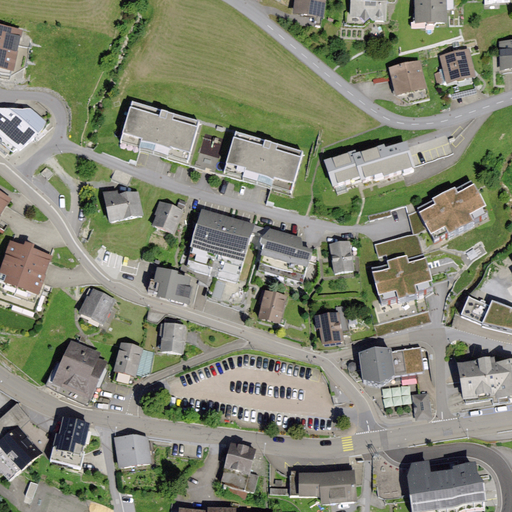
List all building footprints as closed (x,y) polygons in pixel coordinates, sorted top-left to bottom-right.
[(326,0),(295,0),(293,16),(324,20),(326,0)] [(350,0),(350,18),(361,19),(365,23),(369,19),(373,23),(387,23),(387,0),(350,0)] [(446,0),(414,0),(416,28),(448,26),(447,12),(446,0)] [(453,0),(446,0),(447,12),(454,12),(453,0)] [(24,35),(0,29),(0,73),(14,76),(24,35)] [(511,42),(500,43),(501,73),(511,72),(511,42)] [(468,51),(440,58),(447,87),(476,80),(468,51)] [(419,63),(389,70),(396,98),(426,91),(419,63)] [(202,125),(133,105),(122,144),(190,164),(202,125)] [(47,127),(31,112),(0,109),(0,138),(20,157),(47,127)] [(304,153),(238,135),(227,176),(293,194),(304,153)] [(357,158),(365,181),(383,175),(384,180),(413,171),(405,147),(386,153),(385,149),(357,158)] [(357,158),(356,153),(324,163),(333,191),(365,181),(357,158)] [(115,171),(112,180),(127,186),(131,177),(115,171)] [(472,183),(417,211),(426,230),(432,240),(445,234),(449,240),(474,227),(471,220),(487,212),(472,183)] [(120,191),(103,195),(110,226),(144,219),(138,193),(122,197),(120,191)] [(0,222),(12,201),(0,193),(0,222)] [(179,201),(177,207),(184,210),(186,203),(179,201)] [(185,212),(160,202),(154,215),(157,216),(152,228),(175,237),(185,212)] [(391,210),(368,217),(369,223),(392,216),(391,210)] [(254,226),(202,211),(186,266),(239,280),(254,226)] [(426,230),(417,211),(408,215),(413,235),(418,234),(426,230)] [(302,240),(265,230),(260,247),(264,248),(257,272),(303,284),(312,252),(303,250),(302,240)] [(386,257),(388,264),(407,259),(408,263),(424,258),(418,234),(413,235),(374,245),(378,260),(386,257)] [(23,248),(10,243),(0,274),(0,300),(35,312),(54,258),(34,251),(36,248),(24,244),(23,248)] [(350,243),(330,245),(333,276),(353,274),(350,243)] [(389,267),(370,273),(380,308),(434,293),(424,258),(408,263),(407,259),(388,264),(389,267)] [(178,274),(156,270),(152,285),(160,287),(156,301),(187,308),(193,281),(178,278),(178,274)] [(118,302),(91,290),(79,316),(106,329),(118,302)] [(290,299),(266,294),(259,322),(283,328),(290,299)] [(490,307),(469,299),(462,319),(482,326),(481,328),(511,335),(511,310),(492,303),(490,307)] [(337,314),(315,317),(317,330),(320,329),(323,348),(345,344),(343,332),(350,331),(346,306),(336,308),(337,314)] [(429,312),(374,326),(377,338),(432,324),(429,312)] [(165,326),(164,326),(160,355),(185,358),(189,328),(182,327),(183,322),(166,320),(165,326)] [(100,355),(71,343),(57,374),(52,373),(46,389),(61,398),(87,408),(89,403),(91,404),(108,364),(98,360),(100,355)] [(143,350),(121,345),(113,375),(135,380),(143,350)] [(390,349),(361,353),(364,377),(422,369),(419,349),(390,353),(390,349)] [(494,360),(457,366),(463,404),(491,400),(491,405),(511,402),(511,363),(495,366),(494,360)] [(414,404),(413,386),(385,387),(386,406),(414,404)] [(427,395),(415,396),(419,419),(430,417),(427,395)] [(45,455),(21,431),(31,421),(17,408),(0,424),(0,465),(17,483),(45,455)] [(89,431),(62,425),(59,438),(56,437),(50,463),(79,470),(89,431)] [(135,437),(114,440),(119,470),(151,466),(147,440),(135,437)] [(254,453),(230,447),(221,485),(254,493),(258,477),(249,475),(254,453)] [(430,464),(412,466),(407,480),(411,511),(461,511),(486,509),(485,491),(477,479),(475,467),(453,469),(453,473),(431,476),(430,464)] [(358,472),(297,477),(299,504),(328,501),(328,510),(361,507),(358,472)]
